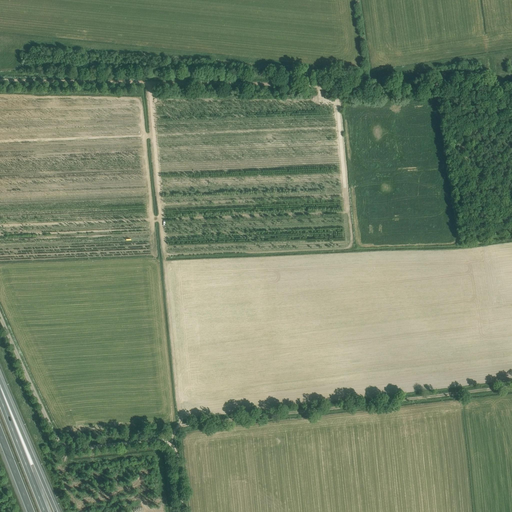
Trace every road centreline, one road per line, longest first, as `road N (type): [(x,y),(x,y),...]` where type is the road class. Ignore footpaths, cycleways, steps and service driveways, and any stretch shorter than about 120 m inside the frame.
road 1 (track): [(0,80),(511,87)]
road 2 (track): [(511,386),(219,421),(178,430),(167,442)]
road 3 (unclassified): [(182,511),(177,457),(167,442),(61,443),(0,314)]
road 4 (motorway): [(56,511),(0,381)]
road 5 (motorway): [(44,511),(0,396)]
